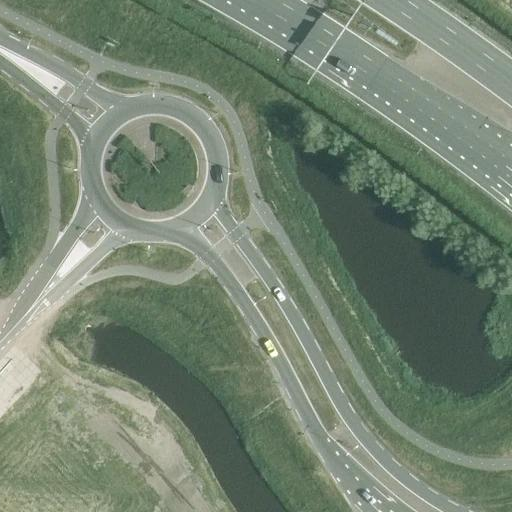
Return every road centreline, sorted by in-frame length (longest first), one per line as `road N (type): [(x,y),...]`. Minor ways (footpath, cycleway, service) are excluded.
road 1 (secondary): [(461,511),(415,489),(378,453),(299,319),(214,199)]
road 2 (secondary): [(186,228),(267,339),(357,496),(377,511)]
road 3 (trunk): [(247,0),(511,177)]
road 4 (secondary): [(214,199),(219,155),(194,118),(174,108),(130,112)]
road 5 (trunk): [(511,86),(393,0)]
